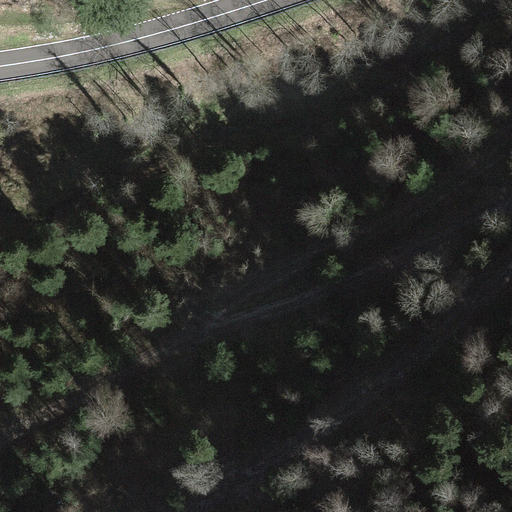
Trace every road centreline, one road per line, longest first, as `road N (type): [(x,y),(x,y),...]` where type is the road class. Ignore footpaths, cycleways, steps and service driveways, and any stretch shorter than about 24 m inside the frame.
road 1 (track): [(0,435),(511,137)]
road 2 (track): [(511,266),(377,386),(188,511)]
road 3 (track): [(186,325),(333,286),(511,202)]
road 4 (secondary): [(265,0),(105,46),(0,65)]
